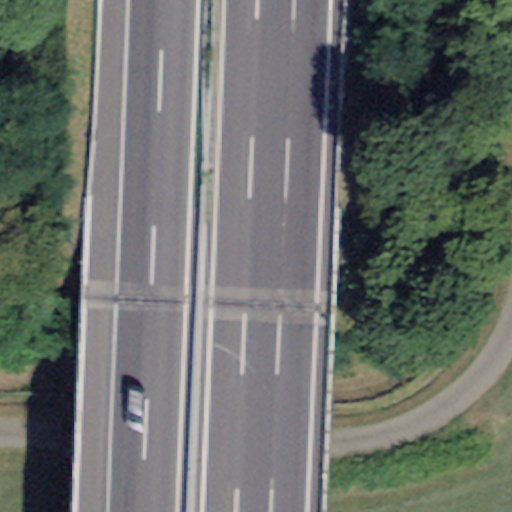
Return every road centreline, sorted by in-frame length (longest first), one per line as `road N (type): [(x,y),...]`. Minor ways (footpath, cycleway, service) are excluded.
road 1 (unclassified): [(0,430),(351,439),(426,421),(476,372),(511,310)]
road 2 (motorway): [(271,511),(296,0)]
road 3 (motorway): [(188,0),(166,511)]
